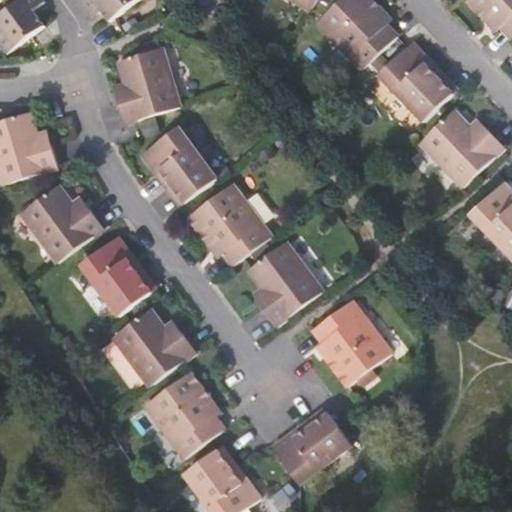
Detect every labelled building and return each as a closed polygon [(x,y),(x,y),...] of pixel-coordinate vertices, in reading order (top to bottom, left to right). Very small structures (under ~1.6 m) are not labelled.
[(45,1),(44,0),(21,0),(0,16),(0,41),(9,54),(47,26),(35,10),(46,2),(45,1)] [(141,0),(82,0),(84,3),(94,16),(95,17),(104,11),(112,21),(141,0)] [(295,0),(312,11),(319,0),(295,0)] [(364,70),(400,37),(389,25),(378,14),(383,10),(374,0),(342,0),(319,22),(364,70)] [(511,0),(467,0),(487,21),(492,16),(503,28),(511,37),(511,0)] [(378,14),(389,25),(394,20),(383,10),(378,14)] [(503,28),(492,16),(487,21),(498,32),(503,28)] [(455,94),(426,64),(431,60),(415,43),(382,75),(426,122),(455,94)] [(165,49),(121,62),(127,84),(130,95),(120,98),(128,125),(136,122),(183,108),(165,49)] [(455,94),(459,90),(431,60),(426,64),(455,94)] [(130,95),(127,84),(117,87),(120,98),(130,95)] [(506,148),(488,128),(479,136),(471,127),(456,111),(423,143),(465,187),(506,148)] [(0,167),(5,186),(61,169),(53,143),(42,147),(38,135),(32,113),(0,123),(0,167)] [(471,127),(479,136),(488,128),(480,119),(471,127)] [(181,128),(144,156),(157,174),(163,170),(187,204),(220,180),(181,128)] [(38,135),(42,147),(53,143),(49,131),(38,135)] [(187,204),(163,170),(157,174),(182,208),(187,204)] [(511,190),(506,184),(472,216),(511,257),(511,190)] [(216,242),(225,254),(234,267),(273,238),(235,185),(190,218),(211,246),(216,242)] [(60,263),(106,229),(90,207),(81,214),(75,205),(61,186),(24,214),(60,263)] [(75,205),(81,214),(90,207),(84,198),(75,205)] [(154,293),(129,260),(134,257),(120,238),(83,266),(121,318),(154,293)] [(216,242),(211,246),(220,258),(225,254),(216,242)] [(324,292),(288,243),(250,270),(264,288),(271,298),(263,305),(278,326),(324,292)] [(154,293),(159,290),(134,257),(129,260),(154,293)] [(271,298),(264,288),(255,294),(263,305),(271,298)] [(393,355),(354,302),(315,331),(324,343),(333,356),(328,360),(349,387),(393,355)] [(172,337),(166,328),(153,310),(116,337),(152,387),(198,353),(182,330),(172,337)] [(172,337),(182,330),(175,321),(166,328),(172,337)] [(333,356),(324,343),(319,347),(328,360),(333,356)] [(217,417),(208,404),(213,401),(192,373),(148,406),(188,459),(226,430),(217,417)] [(213,401),(208,404),(217,417),(222,413),(213,401)] [(327,409),(293,434),(296,439),(331,414),(327,409)] [(296,439),(293,434),(274,448),(302,486),(354,447),(331,414),(296,439)] [(243,484),(248,480),(224,447),(219,451),(243,484)] [(246,511),(263,500),(248,480),(243,484),(219,451),(187,475),(215,511),(246,511)]
